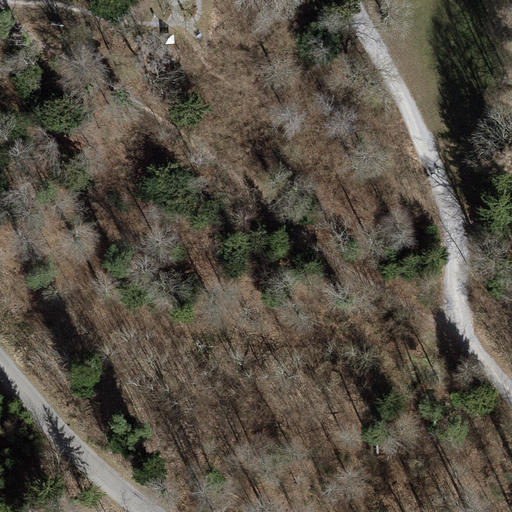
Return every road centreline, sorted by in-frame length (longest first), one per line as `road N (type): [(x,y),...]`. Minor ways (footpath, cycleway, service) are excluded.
road 1 (track): [(459,338),(448,203),(409,105),(351,0)]
road 2 (unclassified): [(152,511),(74,447),(0,362)]
road 3 (track): [(0,5),(46,3),(165,25),(176,17),(171,0)]
